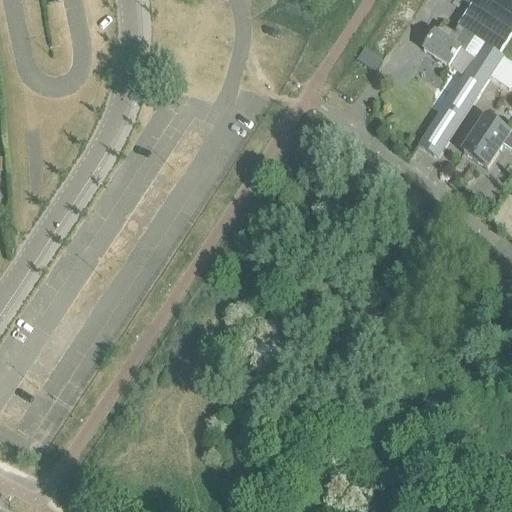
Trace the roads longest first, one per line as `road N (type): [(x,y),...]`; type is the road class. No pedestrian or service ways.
road 1 (unclassified): [(0,292),(121,88),(125,0)]
road 2 (residential): [(511,258),(322,108)]
